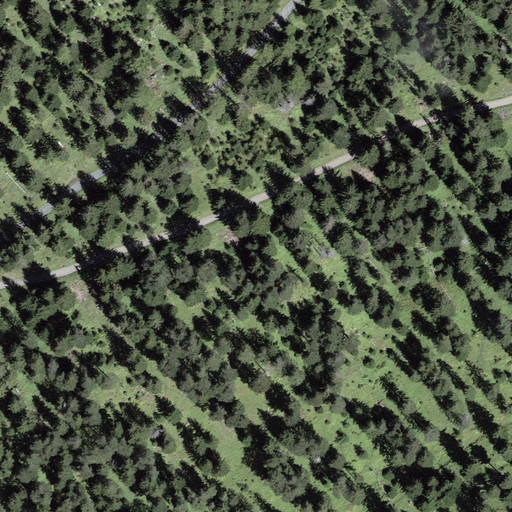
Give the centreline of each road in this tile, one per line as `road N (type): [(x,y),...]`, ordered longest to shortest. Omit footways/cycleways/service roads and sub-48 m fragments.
road 1 (track): [(0,279),(177,228),(430,116),(511,95)]
road 2 (track): [(292,0),(180,113),(0,234)]
